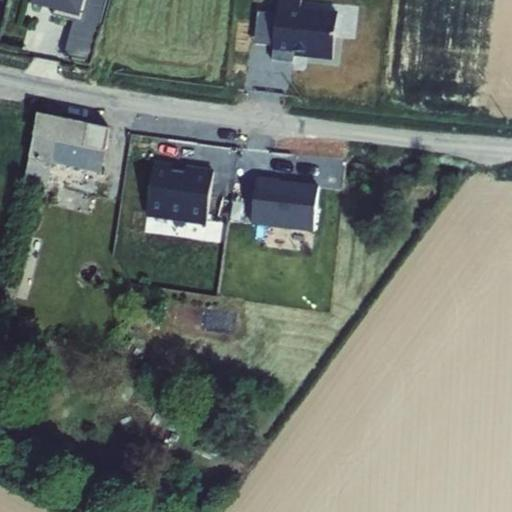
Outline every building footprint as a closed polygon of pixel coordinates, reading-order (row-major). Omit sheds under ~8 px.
[(31,0),(29,9),(53,17),(52,19),(73,25),(64,60),(91,65),(108,0),(31,0)] [(295,60),(334,64),(339,15),(301,11),(302,1),(293,0),(279,0),(274,54),(295,56),(295,60)] [(295,56),(274,54),(272,66),(294,68),(295,60),(295,56)] [(110,133),(38,118),(25,182),(27,182),(47,186),(48,186),(53,166),(102,177),(110,133)] [(191,143),(130,133),(126,163),(186,174),(191,143)] [(280,182),(257,179),(251,229),(314,236),(320,189),(280,184),(280,182)] [(47,186),(27,182),(25,195),(45,199),(47,186)]
